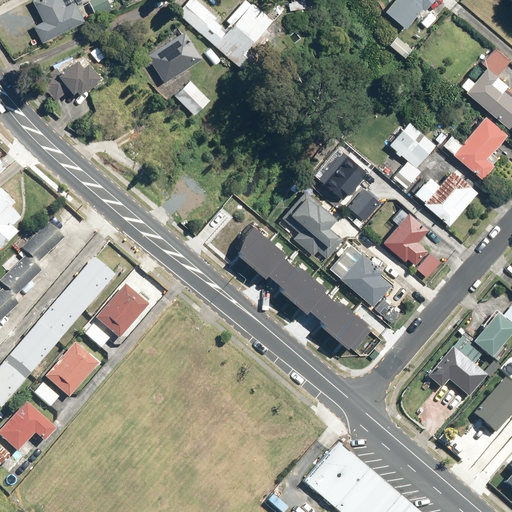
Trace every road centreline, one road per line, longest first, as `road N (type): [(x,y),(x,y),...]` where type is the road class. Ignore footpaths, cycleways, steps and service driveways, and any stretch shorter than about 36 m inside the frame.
road 1 (secondary): [(0,91),(43,142),(358,407)]
road 2 (residential): [(358,407),(511,224)]
road 3 (secondary): [(358,407),(477,511)]
